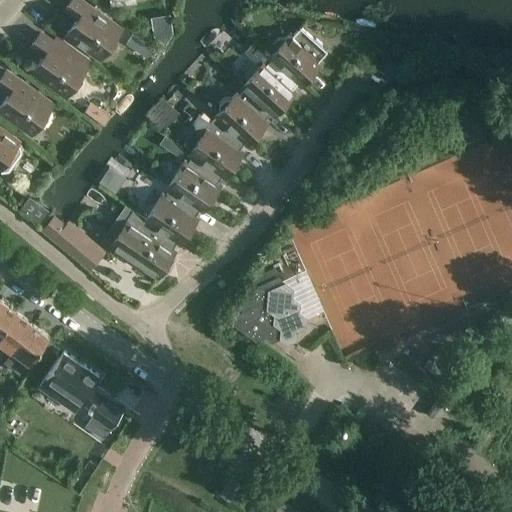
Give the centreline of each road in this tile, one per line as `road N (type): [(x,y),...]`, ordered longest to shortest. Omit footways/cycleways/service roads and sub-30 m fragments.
road 1 (residential): [(155,339),(162,310),(264,215),(363,81)]
road 2 (unclassified): [(178,390),(0,264)]
road 3 (unclassified): [(352,511),(178,390)]
road 4 (residential): [(0,211),(155,339)]
road 5 (residential): [(178,390),(106,511)]
